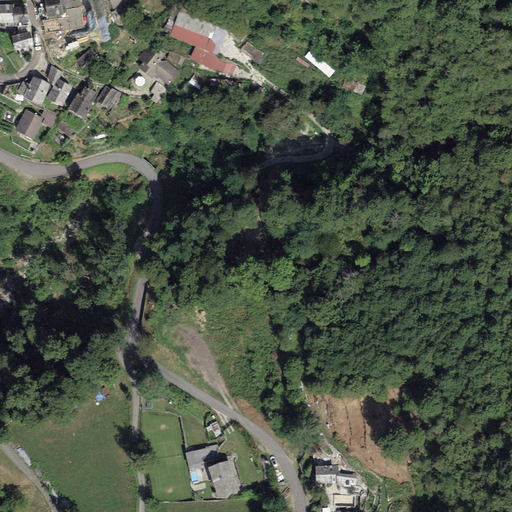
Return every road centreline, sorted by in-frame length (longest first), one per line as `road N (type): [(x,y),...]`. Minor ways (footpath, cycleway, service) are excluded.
road 1 (unclassified): [(0,155),(48,171),(127,158),(149,173),(158,201),(138,345),(156,367),(272,444),(288,466),(300,511)]
road 2 (track): [(147,254),(192,203),(263,164),(316,157),(330,146),(326,127),(249,72)]
